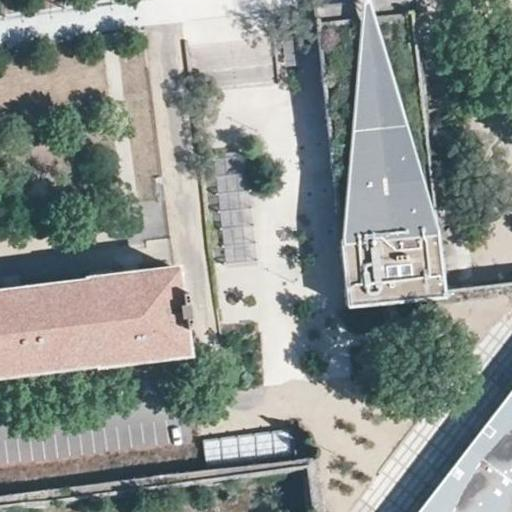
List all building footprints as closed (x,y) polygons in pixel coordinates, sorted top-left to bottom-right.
[(454,279),(419,0),(325,0),(314,2),(349,295),(437,285),(438,290),(459,289),(458,278),(454,279)] [(273,42),(212,41),(212,83),(272,84),(273,42)] [(217,166),(227,261),(252,259),(248,220),(247,220),(245,204),(231,205),(230,194),(243,193),(240,164),(217,166)] [(187,345),(176,261),(93,272),(94,277),(0,289),(0,365),(102,353),(104,356),(187,345)] [(511,374),(463,438),(406,511),(508,511),(511,505),(511,374)] [(297,461),(292,429),(202,442),(207,471),(297,461)]
